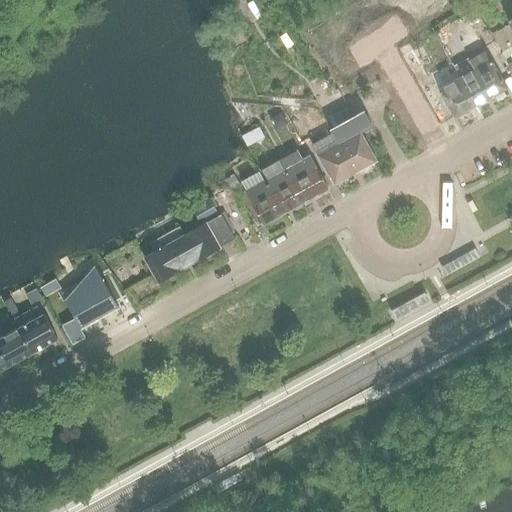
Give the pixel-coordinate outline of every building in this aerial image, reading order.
[(511,17),(509,19),(510,22),(493,32),(503,50),(511,45),(511,17)] [(474,69),(460,77),(476,106),(507,89),(486,52),(469,62),(474,69)] [(460,77),(438,89),(454,118),(476,106),(460,77)] [(352,123),(332,134),(336,141),(355,173),(375,162),(352,123)] [(336,141),(315,153),(334,184),(355,173),(336,141)] [(297,151),(281,160),(285,167),(287,170),(304,201),(327,188),(310,156),(307,158),(303,161),(302,159),(297,151)] [(287,170),(267,180),(284,212),(304,201),(287,170)] [(235,176),(227,180),(231,186),(238,182),(235,176)] [(247,191),(245,192),(262,224),(264,223),(284,212),(267,180),(263,182),(247,191)] [(197,225),(217,214),(209,199),(188,211),(197,225)] [(219,248),(235,239),(221,215),(145,256),(159,282),(219,249),(219,248)] [(439,266),(445,277),(480,258),(474,247),(439,266)] [(99,278),(62,299),(78,327),(115,306),(99,278)] [(35,289),(24,295),(26,298),(31,308),(42,302),(38,296),(35,289)] [(34,351),(58,338),(44,313),(20,326),(34,351)] [(0,349),(9,365),(34,351),(20,326),(0,337),(0,349)] [(0,370),(9,365),(0,349),(0,370)]
